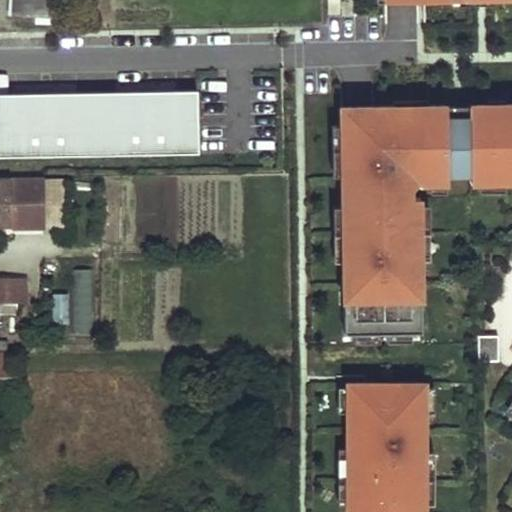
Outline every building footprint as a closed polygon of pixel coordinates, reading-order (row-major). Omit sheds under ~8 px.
[(56,0),(15,0),(15,13),(56,15),(56,0)] [(198,89),(0,92),(0,154),(199,151),(198,89)] [(511,105),(343,108),(346,333),(423,332),(420,184),(511,182),(511,105)] [(62,201),(60,177),(44,178),(46,203),(62,201)] [(44,179),(0,179),(0,228),(10,228),(10,227),(44,227),(44,179)] [(72,331),(87,332),(88,268),(73,268),(72,331)] [(0,304),(17,304),(17,281),(0,280),(0,304)] [(67,322),(67,293),(53,293),(53,322),(67,322)] [(481,362),(500,362),(500,337),(481,337),(481,362)] [(0,377),(14,378),(14,353),(0,353),(0,377)] [(0,397),(14,398),(14,378),(0,377),(0,397)] [(425,511),(423,377),(346,378),(347,511),(425,511)]
